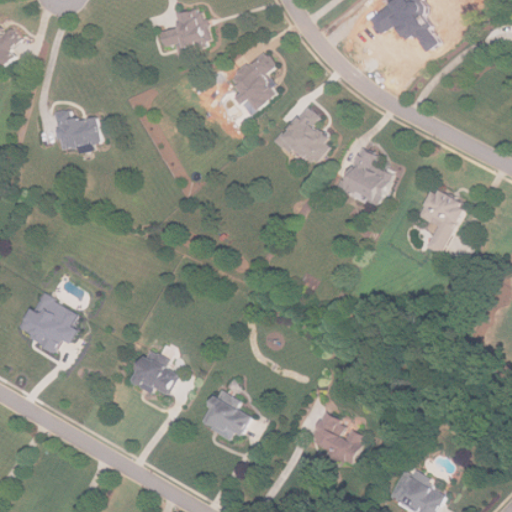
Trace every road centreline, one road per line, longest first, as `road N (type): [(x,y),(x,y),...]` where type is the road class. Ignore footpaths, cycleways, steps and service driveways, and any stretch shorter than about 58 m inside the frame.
road 1 (residential): [(511,165),(375,90),(318,39),(292,0)]
road 2 (residential): [(0,390),(209,511)]
